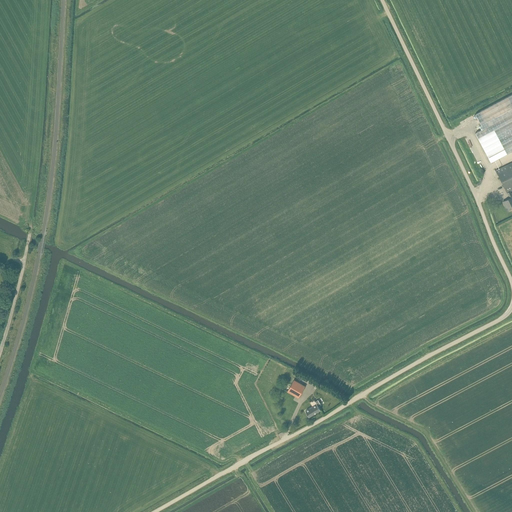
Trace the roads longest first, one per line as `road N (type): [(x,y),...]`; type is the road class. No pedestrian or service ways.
road 1 (unclassified): [(153,511),(501,316),(511,293)]
road 2 (unclassified): [(511,291),(382,0)]
